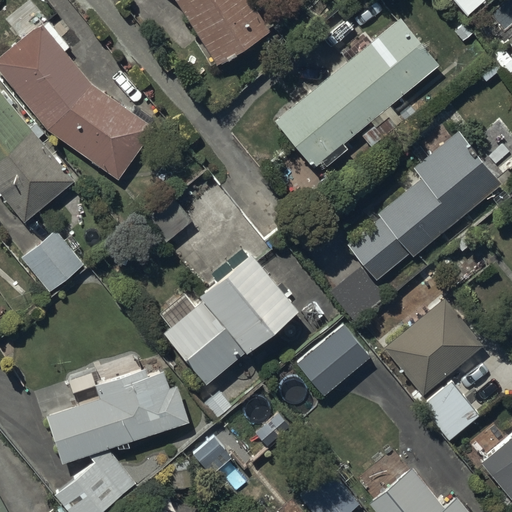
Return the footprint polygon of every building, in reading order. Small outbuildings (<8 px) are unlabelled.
[(175,0),(214,62),(268,29),(250,0),(175,0)] [(453,0),(465,13),(479,0),(453,0)] [(437,62),(398,16),(272,119),(311,166),(320,159),(324,163),(345,146),(341,141),(368,119),(373,125),(361,134),(368,143),(400,118),(387,103),(437,62)] [(38,20),(0,51),(0,70),(45,128),(116,175),(152,126),(89,81),(63,49),(67,45),(46,20),(41,24),(38,20)] [(511,59),(502,46),(474,69),(483,79),(501,65),(511,78),(511,59)] [(74,179),(0,89),(0,196),(21,222),(74,179)] [(499,182),(457,130),(411,166),(420,176),(375,212),(378,215),(345,242),(373,277),(408,249),(411,252),(499,182)] [(173,192),(144,215),(162,240),(192,218),(173,192)] [(82,261),(54,226),(19,255),(48,291),(82,261)] [(203,381),(295,305),(247,249),(195,292),(199,297),(160,329),(203,381)] [(443,295),(382,345),(421,392),(482,342),(443,295)] [(321,394),(369,355),(341,322),(294,361),(321,394)] [(145,369),(143,364),(93,382),(97,394),(43,413),(59,463),(87,453),(93,459),(53,493),(67,511),(97,511),(134,482),(108,447),(187,420),(176,382),(167,384),(161,365),(145,369)] [(450,380),(420,404),(447,438),(477,414),(450,380)] [(259,387),(239,405),(252,421),(272,404),(259,387)] [(511,432),(480,460),(511,499),(511,432)] [(211,434),(190,453),(209,474),(230,455),(211,434)] [(376,492),(367,500),(376,511),(469,511),(454,494),(441,505),(409,465),(407,467),(399,457),(368,482),(376,492)] [(191,462),(169,461),(168,486),(190,487),(191,462)] [(308,487),(298,495),(312,511),(344,511),(357,501),(325,462),(302,480),(308,487)] [(240,511),(217,493),(201,511),(240,511)] [(0,511),(10,511),(0,494),(0,511)]
